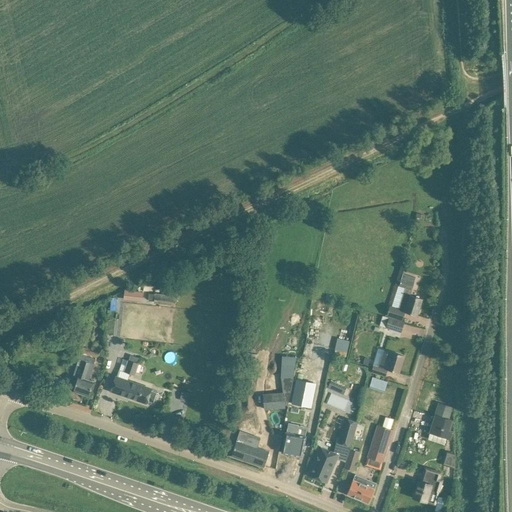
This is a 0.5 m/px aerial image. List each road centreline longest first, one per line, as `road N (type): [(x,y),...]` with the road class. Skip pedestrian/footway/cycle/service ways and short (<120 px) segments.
road 1 (track): [(0,179),(78,152),(336,0)]
road 2 (unclassified): [(10,395),(338,511)]
road 3 (unclassified): [(373,511),(444,290),(443,197)]
road 4 (secondary): [(198,511),(0,447)]
road 5 (track): [(455,0),(464,78),(511,66)]
